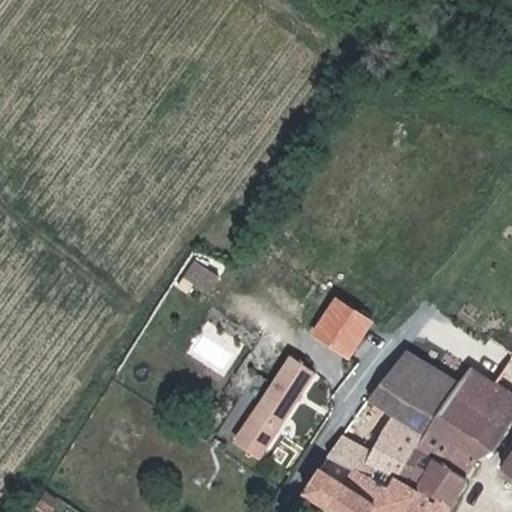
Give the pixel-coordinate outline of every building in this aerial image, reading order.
[(169,288),(194,302),(204,285),(179,271),(169,288)] [(366,327),(334,307),(311,342),(322,350),(341,363),(366,327)] [(322,350),(311,342),(303,355),(314,362),(322,350)] [(398,485),(460,380),(451,376),(449,380),(406,355),(369,407),(378,412),(396,423),(373,461),(355,450),(344,444),(327,467),(350,481),(365,490),(369,484),(391,497),(398,485)] [(416,495),(445,511),(446,511),(475,463),(449,447),(467,416),(505,438),(511,425),(511,357),(494,385),(467,369),(460,380),(398,485),(416,495)] [(287,365),(251,424),(274,439),(309,380),(294,369),(287,365)] [(396,423),(378,412),(355,450),(373,461),(396,423)] [(505,438),(467,416),(449,447),(475,463),(497,451),(505,438)] [(274,439),(251,424),(234,450),(258,465),(274,439)] [(511,461),(503,475),(511,481),(511,461)] [(406,511),(416,495),(398,485),(391,497),(369,484),(365,490),(350,481),(344,492),(320,477),(304,500),(321,511),(406,511)] [(445,511),(416,495),(406,511),(445,511)]
